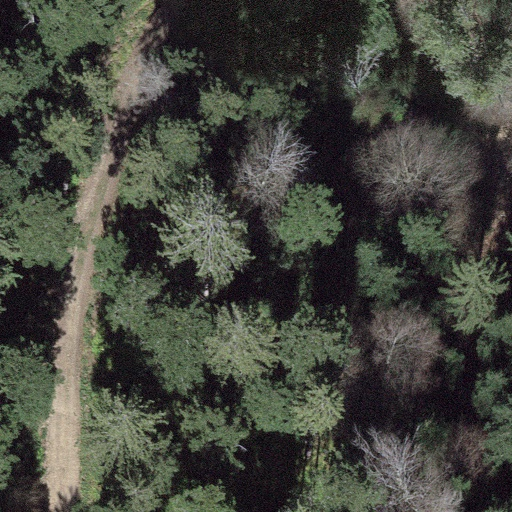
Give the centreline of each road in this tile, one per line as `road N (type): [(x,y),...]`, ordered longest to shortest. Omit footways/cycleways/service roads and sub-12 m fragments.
road 1 (track): [(63,511),(69,268),(103,147),(180,0)]
road 2 (track): [(388,0),(511,228)]
